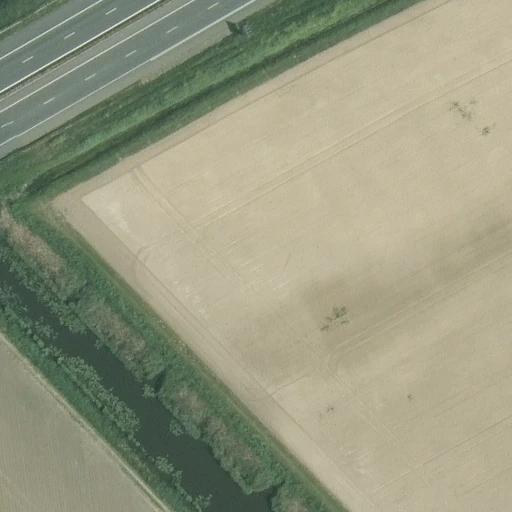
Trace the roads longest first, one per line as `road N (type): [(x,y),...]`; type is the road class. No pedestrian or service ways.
road 1 (motorway): [(0,129),(224,0)]
road 2 (motorway): [(130,0),(0,75)]
